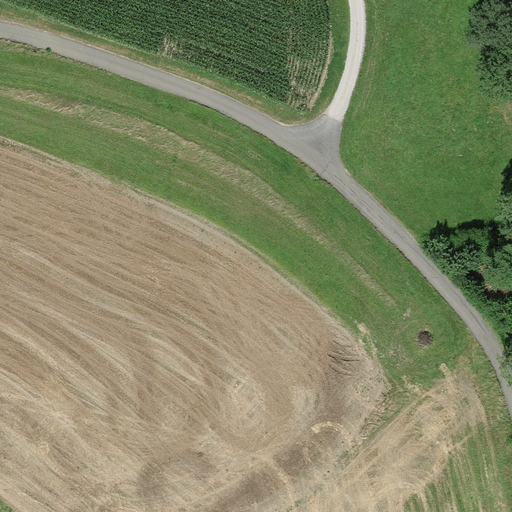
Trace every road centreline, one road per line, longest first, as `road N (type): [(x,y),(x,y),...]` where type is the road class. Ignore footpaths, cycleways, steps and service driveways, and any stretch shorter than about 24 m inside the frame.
road 1 (unclassified): [(0,33),(103,60),(221,105),(311,159),(380,221),(486,339),(511,409)]
road 2 (track): [(351,0),(354,34),(311,159)]
